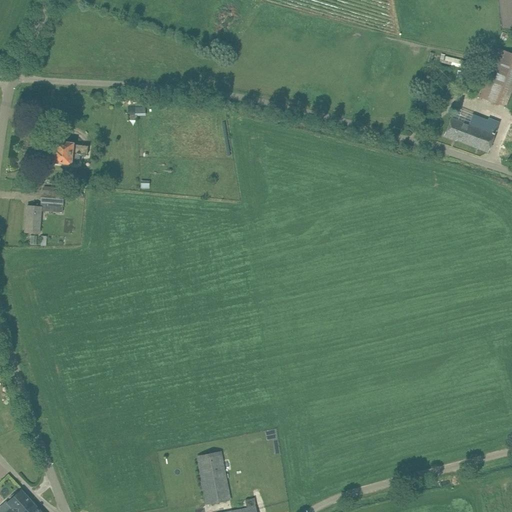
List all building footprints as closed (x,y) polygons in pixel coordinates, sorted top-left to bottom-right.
[(511,90),(511,53),(497,48),(478,97),(505,107),(511,90)] [(453,64),(455,59),(440,55),(439,60),(453,64)] [(127,117),(145,118),(145,106),(128,105),(127,117)] [(451,118),(448,126),(444,135),(488,152),(499,124),(473,114),(469,125),(451,118)] [(511,122),(510,122),(502,142),(511,145),(511,122)] [(86,155),(87,145),(53,142),(50,162),(77,165),(79,163),(80,154),(86,155)] [(64,192),(42,190),(41,205),(63,207),(64,192)] [(25,232),(39,233),(41,207),(27,206),(25,232)] [(221,451),(196,456),(206,504),(230,500),(221,451)] [(21,491),(8,503),(12,507),(6,511),(21,511),(32,502),(21,491)] [(256,511),(254,498),(245,500),(247,508),(227,511),(256,511)] [(40,511),(32,502),(21,511),(40,511)]
